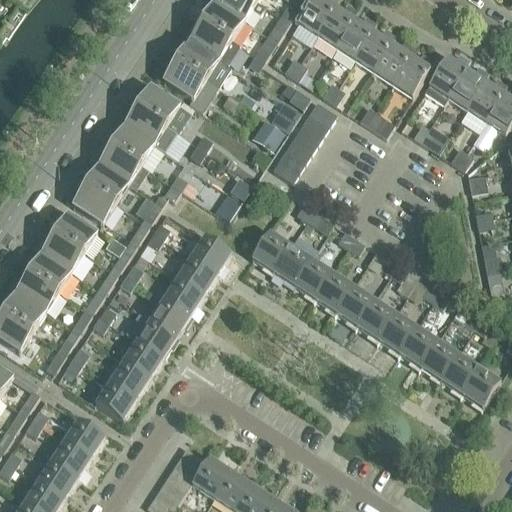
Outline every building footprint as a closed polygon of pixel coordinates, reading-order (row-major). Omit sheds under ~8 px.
[(244,28),(252,16),(260,21),(265,14),(257,8),(243,0),(208,0),(207,3),(244,28)] [(306,0),(243,0),(257,8),(262,0),(287,0),(301,9),(306,0)] [(318,45),(337,15),(331,11),(336,5),(329,0),(328,0),(324,7),(317,2),(298,31),(318,45)] [(231,47),(244,28),(207,3),(203,10),(210,15),(202,28),(231,47)] [(337,57),(356,27),(350,23),(355,16),(348,12),(343,19),(337,15),(318,45),(337,57)] [(290,30),(297,20),(287,13),(280,24),(290,30)] [(284,40),(290,30),(280,24),(274,34),(284,40)] [(375,39),(369,36),(374,29),(367,24),(362,31),(356,27),(337,57),(355,69),(375,39)] [(219,67),(231,47),(202,28),(193,41),(186,36),(181,43),(219,67)] [(374,81),(393,52),(387,49),(392,41),(385,37),(380,43),(375,39),(355,69),(374,81)] [(206,86),(219,67),(181,43),(177,50),(184,54),(176,66),(206,86)] [(274,56),(278,50),(271,45),(267,51),(274,56)] [(393,93),(412,64),(406,60),(411,53),(403,48),(399,56),(393,52),(374,81),(393,93)] [(265,69),(271,59),(261,52),(255,63),(265,69)] [(431,76),(425,72),(430,65),(422,60),(417,67),(412,64),(393,93),(412,106),(431,76)] [(448,107),(468,78),(462,74),(467,66),(460,62),(455,69),(448,65),(424,101),(444,114),(448,107)] [(258,79),(265,69),(255,63),(248,73),(258,79)] [(202,121),(219,95),(206,86),(176,66),(167,80),(160,76),(156,83),(192,107),(189,112),(202,121)] [(292,84),(301,70),(294,66),(285,80),(292,84)] [(299,88),(308,75),(301,70),(292,84),(299,88)] [(467,119),(487,90),(481,86),(485,79),(478,74),(473,81),(468,78),(448,107),(467,119)] [(302,90),(311,96),(317,87),(308,82),(302,90)] [(485,131),(505,101),(499,98),(504,91),(497,86),(492,93),(487,90),(467,119),(485,131)] [(166,133),(179,113),(142,88),(138,95),(145,100),(136,113),(166,133)] [(329,109),(338,95),(331,90),(322,104),(329,109)] [(336,113),(345,99),(338,95),(329,109),(336,113)] [(296,97),(289,108),(302,117),(310,106),(296,97)] [(505,143),(511,132),(511,102),(510,105),(505,101),(485,131),(505,143)] [(233,119),(239,108),(229,102),(223,112),(233,119)] [(367,133),(376,119),(357,107),(348,121),(367,133)] [(287,140),(301,120),(283,109),(270,129),(287,140)] [(337,123),(317,109),(310,119),(331,132),(337,123)] [(153,152),(166,133),(136,113),(128,127),(120,122),(116,128),(153,152)] [(331,132),(310,119),(304,129),(324,142),(331,132)] [(390,135),(380,128),(383,124),(376,119),(367,133),(384,144),(390,135)] [(141,172),(153,152),(116,128),(112,135),(119,140),(111,153),(141,172)] [(272,157),(283,141),(264,128),(253,145),(272,157)] [(324,142),(304,129),(298,138),(318,152),(324,142)] [(421,150),(430,136),(423,131),(413,145),(421,150)] [(438,161),(447,146),(430,136),(421,150),(438,161)] [(318,152),(298,138),(292,148),(312,161),(318,152)] [(206,159),(213,149),(203,143),(196,153),(206,159)] [(312,161),(292,148),(286,158),(305,171),(312,161)] [(128,192),(141,172),(111,153),(102,166),(94,161),(90,167),(128,192)] [(200,170),(206,159),(196,153),(190,163),(200,170)] [(458,174),(467,160),(460,155),(450,169),(458,174)] [(264,177),(272,165),(257,156),(250,168),(264,177)] [(305,171),(286,158),(279,167),(299,181),(305,171)] [(465,179),(474,165),(467,160),(458,174),(465,179)] [(115,211),(128,192),(90,167),(86,174),(94,179),(85,192),(115,211)] [(299,181),(279,167),(273,177),(293,190),(299,181)] [(181,199),(187,189),(177,182),(171,192),(181,199)] [(486,191),(485,183),(468,186),(470,194),(486,191)] [(488,199),(486,191),(470,194),(471,202),(488,199)] [(102,232),(115,211),(85,192),(76,205),(69,200),(65,207),(102,232)] [(174,209),(181,199),(171,192),(164,202),(174,209)] [(313,219),(292,205),(281,222),(292,229),(297,222),(307,229),(313,219)] [(150,234),(163,214),(155,209),(142,229),(150,234)] [(83,260),(96,240),(58,216),(54,222),(62,227),(53,240),(83,260)] [(493,227),(491,218),(475,222),(477,230),(493,227)] [(317,236),(324,225),(313,219),(307,229),(317,236)] [(495,235),(493,227),(477,230),(478,238),(495,235)] [(134,258),(150,234),(142,229),(126,253),(134,258)] [(164,248),(170,238),(160,231),(153,241),(164,248)] [(354,245),(334,232),(327,242),(347,255),(354,245)] [(273,280),(292,252),(271,238),(252,267),(273,280)] [(70,280),(83,261),(83,260),(53,240),(44,254),(37,249),(33,255),(70,280)] [(157,258),(164,248),(153,241),(140,261),(146,265),(152,255),(157,258)] [(217,282),(231,260),(204,243),(191,263),(217,282)] [(359,263),(365,252),(354,245),(347,255),(359,263)] [(294,294),(313,266),(292,252),(273,280),(294,294)] [(118,283),(134,258),(126,253),(110,278),(118,283)] [(58,299),(70,280),(33,255),(29,262),(36,266),(28,279),(58,299)] [(390,283),(397,273),(376,259),(365,277),(376,284),(376,283),(386,289),(390,283)] [(151,268),(146,265),(140,261),(126,282),(137,289),(151,268)] [(203,303),(217,282),(191,263),(176,286),(203,303)] [(501,271),(500,263),(484,266),(485,274),(501,271)] [(314,307),(332,278),(313,266),(294,294),(314,307)] [(505,312),(499,280),(503,279),(501,271),(485,274),(490,303),(505,312)] [(408,304),(418,287),(397,273),(390,283),(401,290),(396,296),(408,304)] [(106,302),(118,283),(110,278),(98,297),(106,302)] [(336,321),(354,292),(332,278),(314,307),(336,321)] [(44,319),(57,300),(58,299),(28,279),(19,293),(11,288),(7,295),(44,319)] [(130,299),(137,289),(126,282),(120,293),(130,299)] [(190,324),(203,303),(176,286),(163,306),(190,324)] [(439,300),(418,287),(408,304),(418,310),(422,304),(432,310),(439,300)] [(358,335),(376,306),(354,292),(336,321),(358,335)] [(31,339),(44,319),(7,295),(3,300),(10,305),(1,319),(31,339)] [(121,309),(127,301),(118,295),(113,304),(121,309)] [(92,323),(106,302),(98,297),(84,318),(92,323)] [(449,330),(460,314),(439,300),(432,310),(443,317),(438,324),(449,330)] [(176,345),(190,324),(163,306),(149,327),(176,345)] [(378,348),(397,320),(376,306),(358,335),(378,348)] [(110,331),(116,321),(106,314),(99,324),(110,331)] [(80,342),(92,323),(84,318),(72,337),(80,342)] [(0,346),(19,359),(31,339),(1,319),(0,321),(0,346)] [(399,362),(417,334),(397,320),(378,348),(399,362)] [(474,337),(481,327),(470,320),(464,331),(474,337)] [(103,341),(110,331),(99,324),(92,334),(103,341)] [(163,365),(176,345),(149,327),(136,348),(163,365)] [(491,354),(501,340),(481,327),(474,337),(484,344),(481,348),(491,354)] [(421,376),(439,347),(417,334),(399,362),(421,376)] [(66,362),(80,342),(72,337),(58,357),(66,362)] [(441,389),(459,361),(439,347),(421,376),(441,389)] [(150,386),(163,366),(163,365),(136,348),(122,368),(150,386)] [(83,372),(89,362),(79,355),(72,365),(83,372)] [(54,382),(66,362),(58,357),(46,377),(54,382)] [(462,403),(479,373),(459,361),(441,389),(462,403)] [(76,383),(83,372),(72,365),(66,375),(76,383)] [(136,407),(150,386),(122,368),(109,389),(136,407)] [(483,416),(501,388),(479,373),(462,403),(483,416)] [(0,401),(11,385),(0,377),(0,401)] [(122,429),(135,408),(136,407),(109,389),(95,410),(122,429)] [(27,423),(40,403),(32,398),(19,418),(27,423)] [(14,443),(27,423),(19,418),(6,438),(14,443)] [(48,424),(38,418),(31,429),(42,435),(48,424)] [(92,466),(105,445),(78,426),(64,447),(92,466)] [(35,445),(42,435),(31,429),(25,438),(35,445)] [(0,462),(1,463),(14,443),(6,438),(0,447),(0,462)] [(78,487),(92,466),(64,447),(50,468),(78,487)] [(206,468),(185,456),(179,466),(199,479),(206,468)] [(15,476),(22,466),(12,459),(5,469),(15,476)] [(199,479),(179,466),(172,476),(192,489),(199,479)] [(213,507),(231,479),(210,466),(192,493),(213,507)] [(64,507),(78,487),(50,468),(36,489),(64,507)] [(0,481),(9,487),(15,476),(5,469),(0,477),(0,481)] [(192,489),(172,476),(166,485),(186,498),(192,489)] [(220,511),(239,511),(251,493),(231,479),(213,507),(220,511)] [(186,498),(166,485),(160,496),(180,508),(186,498)] [(24,511),(61,511),(64,507),(36,489),(22,511),(24,511)] [(269,511),(273,507),(251,493),(239,511),(269,511)] [(177,511),(180,508),(160,496),(153,506),(163,511),(177,511)]
